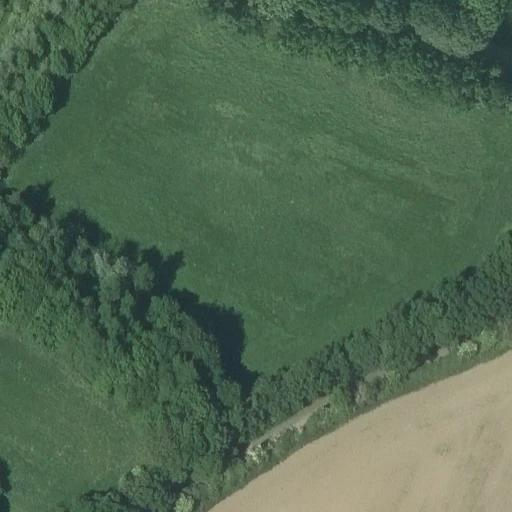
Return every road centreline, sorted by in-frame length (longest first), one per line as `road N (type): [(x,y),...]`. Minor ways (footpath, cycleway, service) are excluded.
road 1 (unclassified): [(511,317),(316,411),(155,511)]
road 2 (residential): [(511,63),(295,0)]
